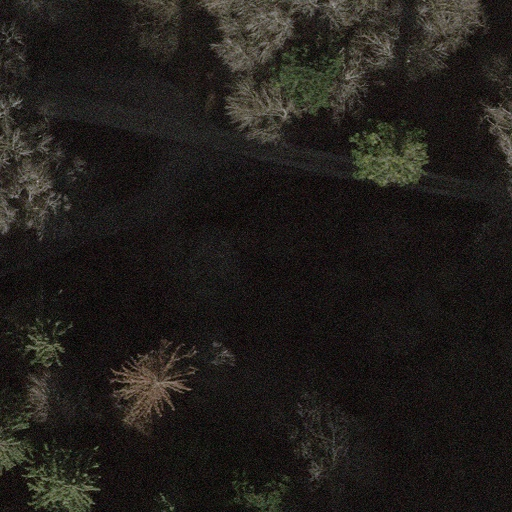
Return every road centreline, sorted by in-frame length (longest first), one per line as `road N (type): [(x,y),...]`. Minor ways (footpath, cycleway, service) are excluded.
road 1 (track): [(511,190),(200,139)]
road 2 (track): [(200,139),(170,196),(0,267)]
road 3 (track): [(200,139),(0,99)]
